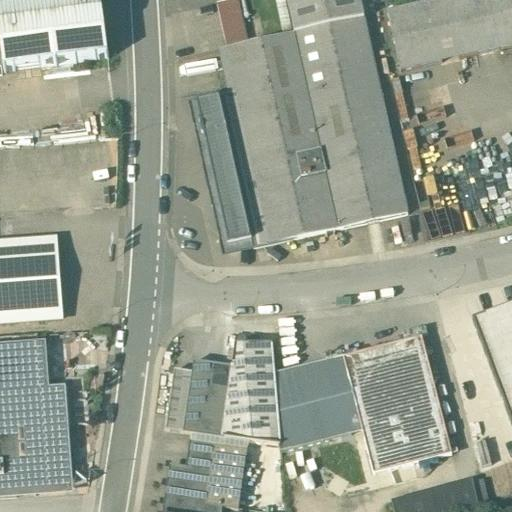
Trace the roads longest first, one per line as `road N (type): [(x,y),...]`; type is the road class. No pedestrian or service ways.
road 1 (unclassified): [(144,294),(316,292),(511,251)]
road 2 (unclassified): [(144,0),(144,294)]
road 3 (unclassified): [(144,294),(114,511)]
